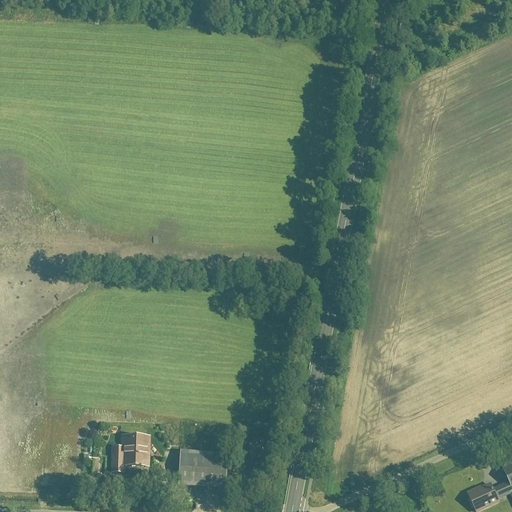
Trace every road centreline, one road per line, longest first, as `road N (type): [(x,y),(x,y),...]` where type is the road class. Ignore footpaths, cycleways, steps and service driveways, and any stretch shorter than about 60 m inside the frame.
road 1 (primary): [(289,511),(385,0)]
road 2 (residential): [(511,426),(309,511)]
